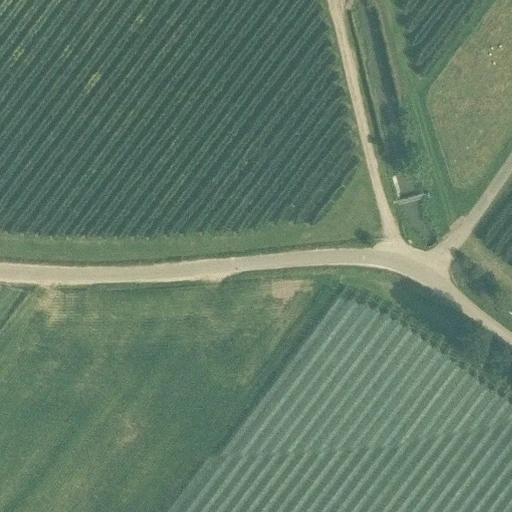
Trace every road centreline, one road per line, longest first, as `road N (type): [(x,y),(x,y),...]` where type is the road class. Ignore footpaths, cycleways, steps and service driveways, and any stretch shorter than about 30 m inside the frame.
road 1 (unclassified): [(511,342),(428,273),(392,261),(0,271)]
road 2 (track): [(392,261),(334,0)]
road 3 (track): [(511,153),(428,273)]
